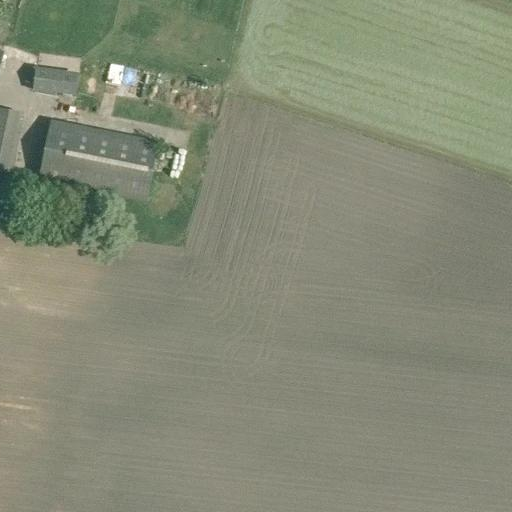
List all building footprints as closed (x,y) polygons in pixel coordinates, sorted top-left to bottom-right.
[(165,101),(171,75),(146,70),(141,96),(165,101)] [(74,97),(77,76),(35,71),(33,91),(74,97)] [(200,98),(196,78),(182,80),(186,100),(200,98)] [(0,172),(13,175),(25,115),(0,109),(0,172)] [(146,202),(150,184),(155,158),(158,142),(53,121),(50,138),(39,190),(70,196),(72,188),(146,202)]
